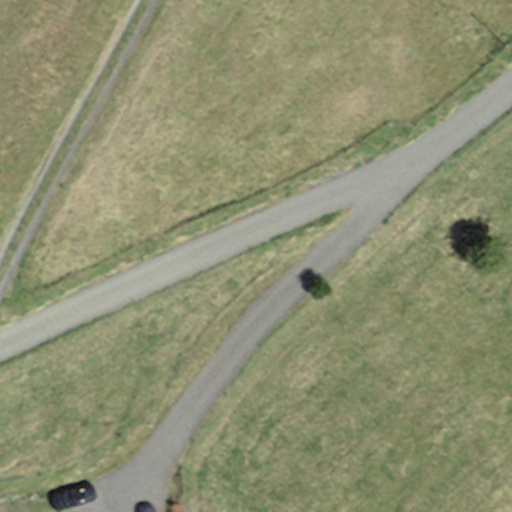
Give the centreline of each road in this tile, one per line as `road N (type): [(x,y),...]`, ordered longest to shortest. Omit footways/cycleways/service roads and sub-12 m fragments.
road 1 (unclassified): [(511,84),(399,163),(0,344)]
road 2 (track): [(140,0),(0,271)]
